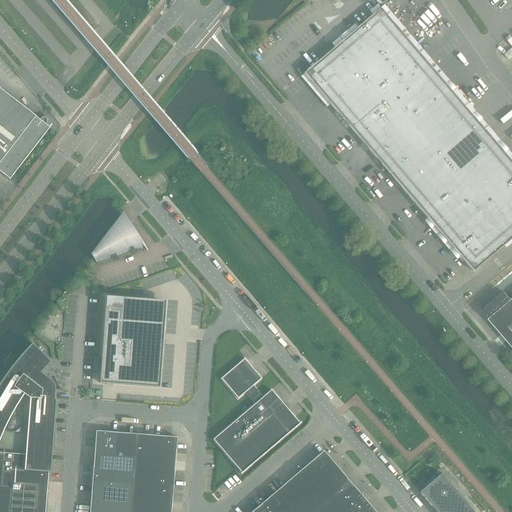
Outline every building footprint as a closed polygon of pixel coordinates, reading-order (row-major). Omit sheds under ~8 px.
[(334,48),(304,74),(330,104),(427,218),(460,257),(467,264),(473,272),(504,246),(511,238),(511,161),(437,74),(381,8),(380,8),(358,28),(357,28),(334,48)] [(0,172),(10,180),(50,128),(49,127),(45,125),(47,122),(47,121),(46,119),(45,118),(44,117),(42,118),(40,119),(40,120),(36,117),(0,89),(0,172)] [(145,246),(124,217),(93,257),(97,262),(145,246)] [(504,293),(482,312),(511,348),(511,299),(511,301),(509,299),(504,293)] [(106,297),(100,383),(159,388),(163,344),(159,344),(161,323),(162,323),(163,303),(151,302),(151,303),(147,303),(148,300),(106,297)] [(45,511),(48,477),(48,473),(50,473),(56,400),(54,400),(55,391),(56,389),(57,387),(56,385),(55,383),(54,381),(51,380),(50,380),(40,373),(51,362),(32,344),(30,346),(19,358),(2,380),(3,381),(0,385),(0,511),(45,511)] [(299,423),(288,410),(271,390),(263,397),(253,386),(261,379),(244,359),(221,379),(238,399),(245,392),(255,404),(213,440),(241,473),(240,474),(241,474),(301,423),(300,422),(299,423)] [(115,457),(116,433),(102,432),(96,431),(95,438),(94,456),(115,457)] [(135,459),(136,435),(117,433),(115,457),(135,459)] [(155,461),(156,441),(156,436),(136,435),(135,459),(155,461)] [(175,462),(176,444),(177,438),(170,437),(164,437),(164,442),(156,441),(155,461),(175,462)] [(312,501),(343,475),(323,451),(301,470),(292,478),(312,501)] [(133,483),(135,459),(115,457),(94,456),(92,480),(133,483)] [(173,486),(175,462),(155,461),(135,459),(133,483),(173,486)] [(474,511),(441,474),(419,493),(433,509),(434,508),(437,511),(474,511)] [(375,511),(356,489),(343,475),(312,501),(321,511),(375,511)] [(269,511),(299,511),(312,501),(292,478),(262,503),(269,511)] [(131,507),(133,483),(92,480),(90,504),(131,507)] [(171,510),(173,486),(133,483),(131,507),(171,510)] [(321,511),(312,501),(299,511),(321,511)] [(269,511),(262,503),(261,503),(262,504),(252,511),(269,511)]
